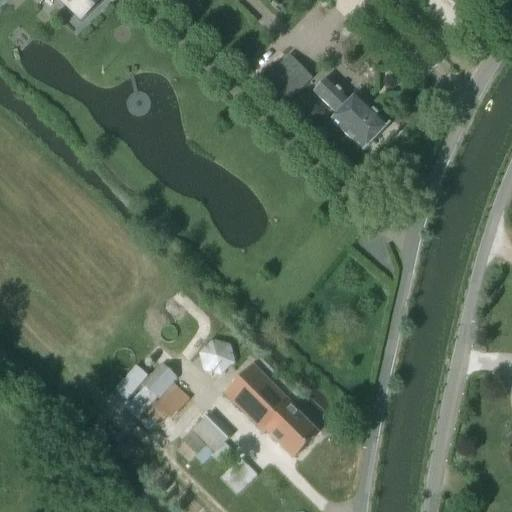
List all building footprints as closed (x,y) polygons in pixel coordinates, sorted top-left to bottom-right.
[(61,0),(81,19),(100,0),(61,0)] [(445,0),(458,12),(468,0),(445,0)] [(313,80),(290,56),(257,88),(280,111),(313,80)] [(363,153),(389,127),(357,95),(351,101),(328,79),(314,93),(337,116),(331,122),(363,153)] [(158,400),(177,379),(162,365),(143,386),(158,400)] [(293,458),(317,435),(290,409),(293,406),(252,365),(223,394),(263,434),(266,432),(293,458)] [(234,438),(210,415),(193,433),(216,456),(234,438)] [(221,480),(239,497),(259,477),(241,460),(221,480)]
